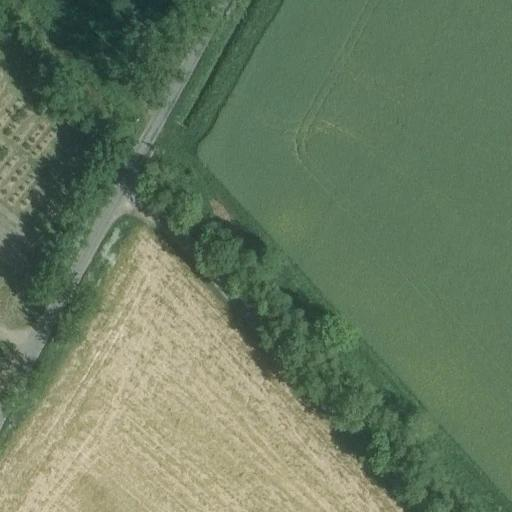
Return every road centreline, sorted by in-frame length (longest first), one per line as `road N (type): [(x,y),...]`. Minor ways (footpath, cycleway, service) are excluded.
road 1 (unclassified): [(431,511),(127,181)]
road 2 (unclassified): [(127,181),(0,415)]
road 3 (unclassified): [(226,0),(127,181)]
